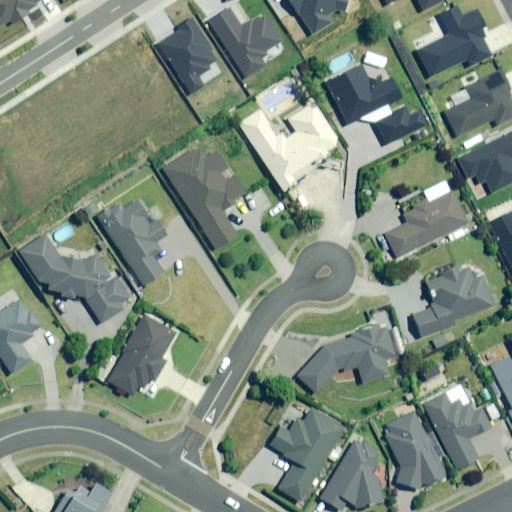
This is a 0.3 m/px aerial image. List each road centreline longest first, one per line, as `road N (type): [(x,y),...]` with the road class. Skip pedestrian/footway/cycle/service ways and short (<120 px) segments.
road 1 (residential): [(297,287),(261,320),(172,475)]
road 2 (residential): [(172,475),(79,428),(34,428),(0,441)]
road 3 (residential): [(0,83),(132,0)]
